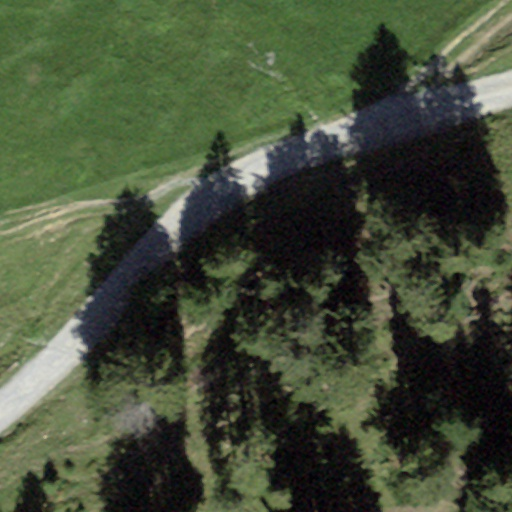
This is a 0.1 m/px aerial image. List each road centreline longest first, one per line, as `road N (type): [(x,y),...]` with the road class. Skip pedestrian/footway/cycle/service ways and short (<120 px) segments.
road 1 (track): [(511,90),(427,106),(249,187),(0,423)]
road 2 (track): [(427,106),(511,13)]
